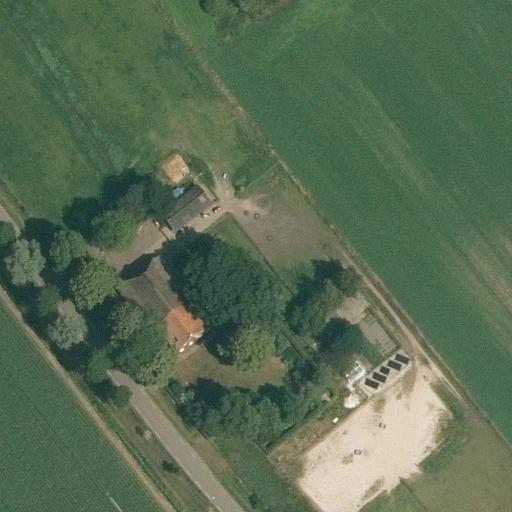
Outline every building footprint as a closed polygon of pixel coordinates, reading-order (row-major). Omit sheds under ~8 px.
[(160,216),(175,236),(212,208),(197,188),(160,216)] [(213,331),(159,261),(117,294),(166,358),(173,353),(177,359),(213,331)] [(255,275),(248,281),(257,294),(265,288),(255,275)] [(354,293),(312,330),(326,345),(367,308),(354,293)] [(216,300),(207,308),(214,317),(223,309),(216,300)]
